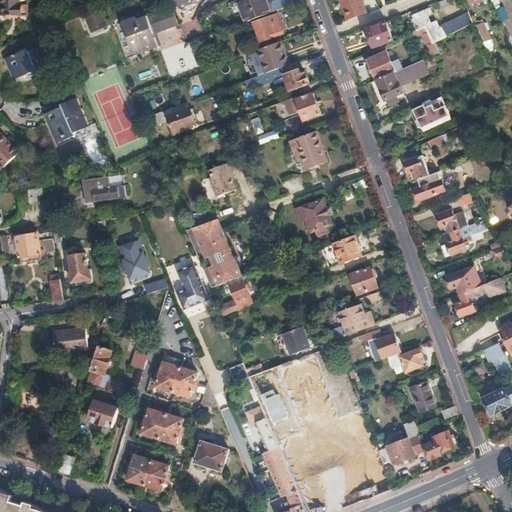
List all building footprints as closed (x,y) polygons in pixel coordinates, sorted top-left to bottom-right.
[(2,0),(3,12),(20,11),(19,0),(2,0)] [(28,10),(27,0),(19,0),(20,11),(28,10)] [(236,0),(245,22),(293,4),(291,0),(277,0),(267,4),(265,0),(236,0)] [(365,13),(360,0),(340,0),(347,19),(365,13)] [(126,34),(174,16),(171,6),(149,15),(149,14),(138,18),(137,16),(123,21),(127,30),(125,31),(126,34)] [(500,9),(502,21),(509,20),(507,8),(500,9)] [(414,25),(417,30),(431,24),(425,10),(412,16),(416,24),(414,25)] [(101,12),(94,14),(100,29),(106,26),(101,12)] [(284,29),(277,13),(253,21),(261,42),(284,33),(283,29),(284,29)] [(100,29),(94,14),(84,18),(90,32),(100,29)] [(177,25),(174,16),(126,34),(132,49),(133,48),(136,55),(159,46),(156,37),(154,38),(152,35),(158,32),(177,25)] [(185,23),(186,30),(197,27),(195,21),(185,23)] [(392,41),(386,23),(368,29),(374,47),(392,41)] [(477,25),(484,42),(490,40),(490,39),(483,23),(477,25)] [(417,30),(410,33),(413,39),(424,35),(433,55),(438,53),(434,43),(438,41),(438,40),(436,35),(431,24),(417,30)] [(163,45),(158,32),(152,35),(154,38),(156,37),(159,46),(163,45)] [(241,41),(235,43),(240,56),(246,54),(241,41)] [(286,55),(281,41),(276,43),(282,57),(286,55)] [(282,57),(276,43),(257,50),(266,73),(274,70),(290,64),(286,55),(282,57)] [(28,47),(6,57),(15,78),(37,68),(39,71),(53,65),(43,44),(29,50),(28,47)] [(368,60),(377,80),(395,72),(386,52),(368,60)] [(395,72),(377,80),(385,100),(387,99),(389,105),(397,101),(395,96),(402,93),(399,86),(427,73),(422,60),(395,72)] [(301,75),(296,62),(290,64),(274,70),(266,73),(244,81),(247,88),(255,85),(257,88),(272,83),(285,78),(286,81),(290,90),(309,83),(305,74),(301,75)] [(188,75),(165,83),(168,92),(172,91),(178,105),(197,98),(188,75)] [(168,92),(173,107),(178,105),(172,91),(168,92)] [(320,114),(313,93),(296,99),(303,119),(320,114)] [(90,123),(77,94),(63,101),(65,105),(61,107),(59,105),(50,109),(54,118),(51,119),(59,136),(67,133),(68,136),(78,132),(76,129),(90,123)] [(433,102),(431,99),(423,103),(424,106),(415,110),(419,119),(417,122),(420,128),(424,129),(450,117),(442,98),(433,102)] [(286,101),(263,109),(265,114),(270,113),(272,119),(283,115),(280,108),(287,106),(286,101)] [(195,123),(190,107),(167,115),(174,134),(181,132),(180,129),(195,123)] [(164,121),(161,114),(155,116),(157,124),(164,121)] [(19,150),(0,131),(0,130),(0,162),(3,166),(19,150)] [(289,140),(293,151),(298,149),(301,157),(305,168),(326,161),(315,130),(289,140)] [(441,136),(428,142),(431,148),(444,143),(441,136)] [(298,149),(293,151),(296,159),(301,157),(298,149)] [(409,181),(412,182),(413,181),(430,175),(423,157),(405,163),(409,174),(408,176),(409,181)] [(228,171),(231,170),(228,162),(209,169),(212,177),(209,178),(216,195),(235,188),(231,178),(228,171)] [(430,175),(413,181),(420,201),(446,192),(439,172),(438,172),(430,175)] [(131,195),(121,173),(83,178),(86,201),(131,195)] [(290,186),(297,182),(294,175),(286,179),(290,186)] [(38,201),(37,193),(41,192),(40,187),(27,189),(29,202),(38,201)] [(470,194),(458,198),(460,206),(475,201),(470,194)] [(511,197),(507,201),(511,209),(511,211),(503,218),(509,229),(511,227),(511,228),(511,197)] [(325,208),(322,199),(299,207),(302,215),(309,213),(311,217),(307,219),(311,232),(316,230),(318,235),(328,231),(326,226),(332,225),(328,214),(329,214),(327,207),(325,208)] [(447,226),(449,233),(465,227),(468,227),(466,222),(456,225),(451,212),(436,217),(440,228),(447,226)] [(138,213),(104,219),(108,242),(123,240),(125,255),(130,254),(131,262),(146,259),(145,253),(154,250),(150,239),(138,213)] [(217,218),(186,230),(190,240),(221,228),(217,218)] [(106,229),(104,219),(97,220),(99,230),(106,229)] [(465,227),(469,237),(472,236),(471,232),(491,225),(487,220),(468,227),(465,227)] [(62,241),(60,226),(53,228),(55,242),(62,241)] [(465,227),(449,233),(452,241),(440,246),(444,257),(465,250),(464,246),(468,245),(467,243),(468,243),(466,237),(469,237),(465,227)] [(241,276),(221,228),(190,240),(210,287),(241,276)] [(38,233),(17,237),(21,261),(28,260),(29,263),(36,262),(36,259),(46,258),(45,253),(55,251),(53,237),(39,239),(38,233)] [(12,260),(8,235),(6,236),(1,236),(5,261),(12,260)] [(353,235),(347,238),(333,243),(341,264),(361,257),(353,235)] [(504,246),(490,251),(494,260),(510,254),(504,246)] [(73,286),(93,283),(92,269),(89,270),(86,253),(70,255),(73,272),(71,272),(73,286)] [(279,262),(275,264),(279,274),(291,270),(287,260),(279,262)] [(207,300),(193,265),(177,272),(185,290),(177,294),(184,310),(207,300)] [(377,287),(370,268),(350,276),(357,294),(377,287)] [(473,268),(463,273),(466,283),(475,279),(478,288),(480,287),(473,268)] [(169,285),(164,273),(163,271),(154,274),(150,276),(152,281),(151,282),(153,291),(169,285)] [(458,287),(461,295),(468,292),(478,288),(475,279),(466,283),(463,273),(462,272),(447,278),(451,289),(458,287)] [(65,299),(60,273),(51,274),(55,300),(65,299)] [(502,284),(499,278),(480,287),(478,288),(468,292),(471,298),(502,284)] [(244,285),(242,279),(228,283),(237,309),(251,305),(246,290),(249,288),(247,284),(244,285)] [(382,297),(380,291),(371,294),(373,300),(382,297)] [(463,302),(457,305),(461,317),(476,311),(471,298),(468,292),(461,295),(463,302)] [(461,295),(455,297),(457,305),(463,302),(461,295)] [(340,314),(347,334),(372,325),(368,313),(364,314),(361,307),(340,314)] [(502,327),(504,331),(511,326),(511,324),(511,325),(511,322),(502,327)] [(511,324),(511,326),(504,331),(500,333),(511,357),(511,324),(511,325),(511,324)] [(89,350),(87,328),(53,332),(54,339),(46,339),(48,354),(89,350)] [(309,348),(301,328),(275,337),(279,348),(286,346),(290,355),(309,348)] [(379,329),(360,336),(362,343),(375,339),(382,336),(379,329)] [(388,336),(376,341),(382,359),(400,352),(394,334),(388,336)] [(107,374),(109,367),(113,368),(115,367),(116,363),(115,360),(112,359),(114,350),(99,346),(94,363),(89,383),(121,392),(124,383),(113,379),(114,376),(107,374)] [(399,356),(398,354),(391,356),(393,362),(401,359),(405,372),(423,366),(420,358),(423,357),(420,349),(399,356)] [(142,378),(149,354),(139,351),(131,374),(142,378)] [(506,376),(511,373),(511,371),(504,356),(499,358),(500,361),(506,375),(506,376)] [(246,359),(241,361),(249,377),(253,376),(246,359)] [(500,361),(495,364),(501,378),(506,375),(500,361)] [(159,387),(193,397),(196,388),(200,389),(201,384),(197,383),(200,372),(166,363),(163,373),(160,372),(158,377),(162,378),(159,387)] [(484,372),(481,364),(473,366),(476,375),(484,372)] [(253,376),(249,377),(253,388),(287,375),(282,365),(253,376)] [(287,375),(253,388),(259,402),(261,407),(272,433),(287,427),(275,398),(293,390),(287,375)] [(436,405),(427,382),(412,388),(420,410),(436,405)] [(293,391),(301,410),(313,404),(305,386),(293,391)] [(294,443),(312,435),(301,410),(293,391),(293,390),(275,398),(287,427),(294,443)] [(511,405),(504,390),(485,399),(492,414),(511,405)] [(115,427),(121,407),(97,400),(92,420),(115,427)] [(459,415),(455,406),(443,410),(446,420),(459,415)] [(272,433),(261,407),(247,413),(252,425),(254,424),(266,452),(278,447),(272,433)] [(187,420),(153,410),(150,420),(146,419),(145,423),(149,424),(146,434),(180,443),(183,434),(186,435),(188,430),(184,429),(187,420)] [(279,449),(294,443),(287,427),(272,433),(278,447),(279,449)] [(455,447),(448,432),(433,438),(439,453),(455,447)] [(415,455),(424,451),(419,435),(409,439),(409,438),(402,440),(400,435),(393,438),(394,443),(387,445),(393,463),(415,456),(415,455)] [(224,471),(231,449),(204,441),(197,462),(224,471)] [(287,494),(297,490),(291,478),(279,449),(278,447),(266,452),(263,453),(281,496),(287,494)] [(77,476),(83,458),(80,453),(69,450),(62,472),(77,476)] [(132,480),(166,490),(169,481),(172,482),(174,477),(170,475),(173,466),(139,456),(136,466),(133,465),(131,470),(134,471),(132,480)] [(340,473),(338,474),(325,480),(323,480),(329,496),(344,490),(342,483),(344,482),(340,473)] [(324,497),(329,496),(323,480),(308,486),(297,490),(303,506),(314,501),(324,497)] [(329,496),(324,497),(330,511),(362,499),(356,485),(344,490),(329,496)] [(182,508),(188,488),(180,486),(174,506),(182,508)] [(306,511),(303,506),(297,490),(287,494),(294,510),(288,511),(306,511)] [(50,511),(47,511),(46,511),(41,511),(12,503),(14,499),(0,493),(0,511),(50,511)]
